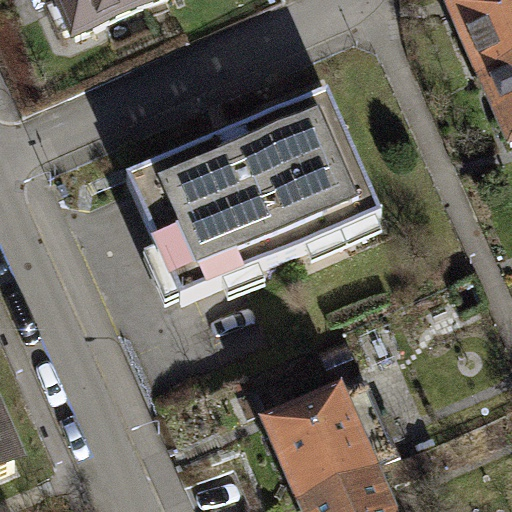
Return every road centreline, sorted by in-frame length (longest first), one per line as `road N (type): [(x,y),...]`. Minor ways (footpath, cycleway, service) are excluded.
road 1 (residential): [(347,0),(0,154)]
road 2 (residential): [(0,224),(125,511)]
